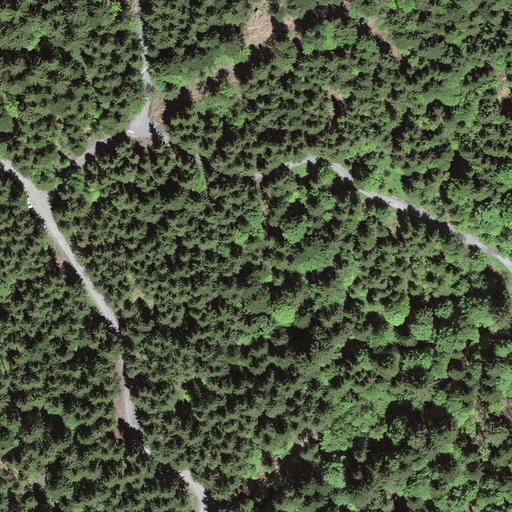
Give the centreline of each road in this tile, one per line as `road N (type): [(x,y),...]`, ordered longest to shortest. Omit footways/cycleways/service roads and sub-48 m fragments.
road 1 (track): [(511,268),(375,199),(324,159),(236,175),(214,171),(136,117)]
road 2 (track): [(0,163),(22,180),(111,321),(142,447),(194,480),(204,511)]
road 3 (track): [(31,194),(136,117),(144,85),(140,0)]
